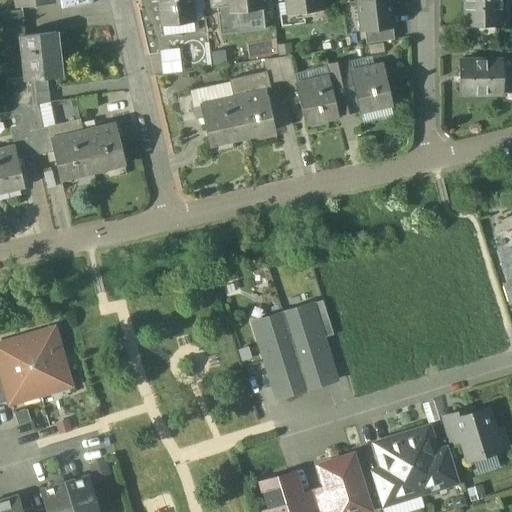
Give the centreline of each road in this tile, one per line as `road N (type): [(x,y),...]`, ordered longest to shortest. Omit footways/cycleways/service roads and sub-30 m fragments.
road 1 (residential): [(172,220),(431,160)]
road 2 (residential): [(172,220),(119,0)]
road 3 (residential): [(0,258),(172,220)]
road 4 (residential): [(426,0),(431,160)]
